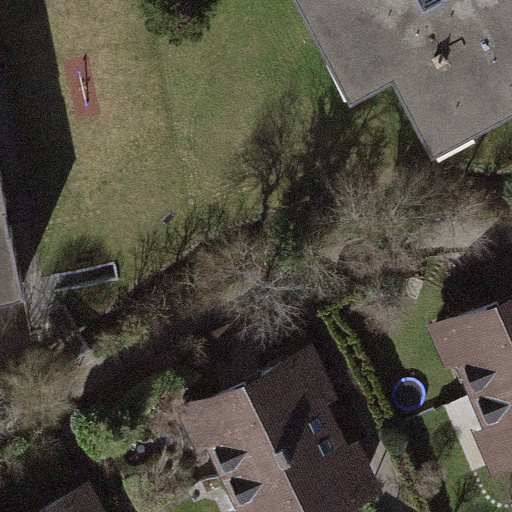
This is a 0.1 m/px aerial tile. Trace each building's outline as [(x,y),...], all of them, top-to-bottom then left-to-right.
[(373,16),(404,0),(311,0),(356,83),(397,61),(373,16)] [(511,0),(404,0),(373,16),(397,61),(438,139),(511,100),(511,0)] [(0,290),(24,286),(0,167),(0,290)] [(511,290),(428,326),(462,400),(511,380),(511,290)] [(347,422),(311,345),(173,406),(208,484),(347,422)] [(495,472),(511,465),(511,380),(462,400),(495,472)] [(219,511),(339,511),(381,493),(347,422),(208,484),(219,511)] [(98,511),(83,480),(14,511),(98,511)]
